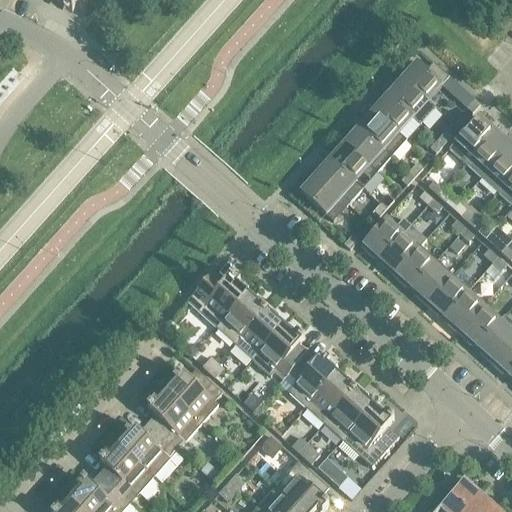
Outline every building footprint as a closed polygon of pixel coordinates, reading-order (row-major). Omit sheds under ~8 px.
[(431,64),(425,71),(417,64),(402,81),(427,104),(448,80),(431,64)] [(427,104),(402,81),(388,97),(413,120),(421,127),(435,110),(427,104)] [(413,120),(388,97),(374,113),(399,136),(413,120)] [(466,110),(472,115),(480,107),(474,102),(466,110)] [(406,143),(374,113),(359,130),(392,159),(406,143)] [(478,118),(448,151),(465,166),(494,133),(478,118)] [(392,159),(359,130),(345,146),(377,175),(392,159)] [(444,147),(451,138),(445,133),(438,142),(444,147)] [(494,133),(465,166),(481,181),(511,148),(494,133)] [(444,147),(438,142),(430,151),(435,156),(444,147)] [(377,175),(345,146),(330,162),(363,191),(377,175)] [(511,149),(511,148),(481,181),(498,195),(511,178),(511,149)] [(363,191),(330,162),(316,178),(349,207),(363,191)] [(415,179),(422,170),(416,165),(409,174),(415,179)] [(415,179),(409,174),(401,183),(407,188),(415,179)] [(349,207),(316,178),(301,195),(333,224),(349,207)] [(511,178),(498,195),(511,207),(511,178)] [(437,198),(442,192),(433,183),(428,189),(437,198)] [(437,198),(445,205),(451,199),(442,192),(437,198)] [(428,208),(433,202),(424,194),(418,200),(428,208)] [(386,211),(393,202),(387,197),(380,206),(386,211)] [(436,215),(441,209),(433,202),(428,208),(436,215)] [(386,211),(380,206),(372,215),(378,220),(386,211)] [(469,226),(475,221),(465,212),(460,218),(469,226)] [(385,222),(361,249),(373,260),(375,258),(380,262),(402,237),(410,227),(403,220),(394,230),(385,222)] [(469,226),(477,234),(483,228),(475,221),(469,226)] [(460,237),(465,231),(456,223),(451,228),(460,237)] [(468,244),(473,238),(465,231),(460,237),(468,244)] [(402,237),(380,262),(384,266),(382,268),(394,279),(418,251),(402,237)] [(351,238),(343,246),(349,252),(357,243),(351,238)] [(502,255),(507,249),(498,241),(492,247),(502,255)] [(502,255),(510,263),(511,260),(511,253),(507,249),(502,255)] [(418,251),(394,279),(405,289),(407,286),(412,291),(434,266),(418,251)] [(492,266),(498,260),(488,251),(483,257),(492,266)] [(500,273),(506,267),(498,260),(492,266),(500,273)] [(222,266),(221,266),(187,304),(199,315),(202,312),(219,327),(216,330),(216,331),(246,297),(244,295),(247,291),(240,284),(240,283),(232,276),(225,284),(214,274),(222,266)] [(434,266),(412,291),(416,295),(414,297),(426,307),(450,280),(434,266)] [(450,280),(426,307),(437,318),(439,315),(444,319),(466,294),(450,280)] [(466,294),(444,319),(449,324),(447,326),(458,336),(483,309),(466,294)] [(246,297),(216,331),(234,347),(269,308),(261,302),(257,306),(246,297)] [(269,308),(234,347),(252,363),(282,329),(272,320),(276,315),(269,308)] [(483,309),(458,336),(469,346),(472,344),(476,348),(499,323),(483,309)] [(511,324),(504,317),(499,323),(476,348),(481,352),(479,355),(490,365),(511,340),(511,324)] [(282,329),(252,363),(271,379),(274,375),(282,383),(303,359),(295,352),(305,341),(297,334),(296,335),(288,328),(285,332),(282,329)] [(511,340),(490,365),(502,375),(504,373),(508,377),(511,373),(511,340)] [(312,367),(303,359),(282,383),(283,383),(288,377),(296,385),(287,394),(306,411),(336,377),(333,375),(337,371),(329,364),(330,363),(322,356),(312,367)] [(209,375),(217,365),(211,359),(203,369),(209,375)] [(209,375),(215,380),(224,371),(217,365),(209,375)] [(196,372),(195,372),(198,375),(191,383),(180,373),(173,381),(174,382),(167,390),(171,393),(168,395),(202,426),(219,408),(215,404),(223,396),(196,372)] [(336,377),(306,411),(324,427),(358,388),(351,382),(347,387),(336,377)] [(358,388),(324,427),(341,443),(372,409),(361,400),(366,395),(358,388)] [(202,426),(168,395),(166,398),(162,395),(155,403),(154,402),(147,410),(158,420),(151,428),(178,452),(202,426)] [(375,412),(372,409),(341,443),(372,470),(399,440),(387,429),(394,421),(386,414),(385,415),(378,408),(375,412)] [(178,452),(151,428),(143,437),(132,427),(125,435),(126,436),(119,443),(122,446),(120,449),(154,479),(178,452)] [(271,460),(281,449),(270,440),(260,451),(271,460)] [(298,455),(307,445),(301,440),(292,449),(298,455)] [(298,455),(305,461),(312,467),(320,457),(307,445),(298,455)] [(154,479),(120,449),(117,452),(114,449),(107,456),(106,456),(99,464),(107,471),(100,479),(130,506),(154,479)] [(298,464),(275,490),(298,511),(324,511),(329,507),(321,499),(328,491),(331,494),(332,494),(298,464)] [(207,478),(217,487),(222,480),(213,472),(207,478)] [(230,482),(240,491),(245,485),(236,476),(230,482)] [(201,491),(208,497),(217,487),(207,478),(206,479),(209,482),(201,491)] [(124,511),(130,506),(100,479),(92,488),(84,480),(77,488),(78,489),(71,497),(74,500),(72,502),(82,511),(124,511)] [(227,505),(234,497),(240,491),(230,482),(218,496),(227,505)] [(464,482),(454,493),(437,511),(466,511),(480,497),(464,482)] [(298,511),(275,490),(259,508),(262,511),(298,511)] [(51,511),(39,497),(30,505),(36,511),(51,511)] [(466,511),(495,511),(496,511),(480,497),(466,511)] [(82,511),(72,502),(69,506),(66,502),(59,510),(58,509),(55,511),(82,511)]
